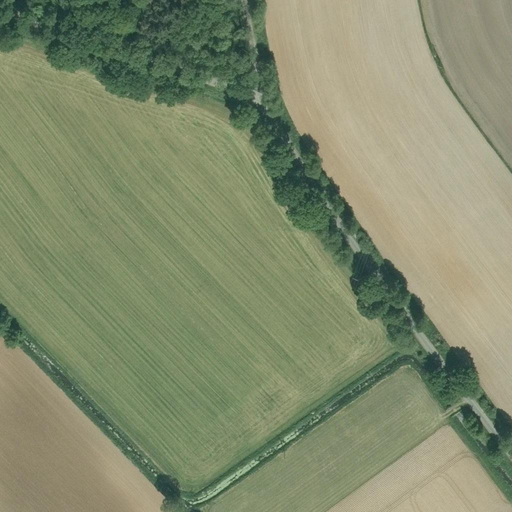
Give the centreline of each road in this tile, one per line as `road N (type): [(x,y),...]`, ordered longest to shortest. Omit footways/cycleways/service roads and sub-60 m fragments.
road 1 (unclassified): [(511,442),(312,180),(260,97)]
road 2 (residential): [(260,97),(0,10)]
